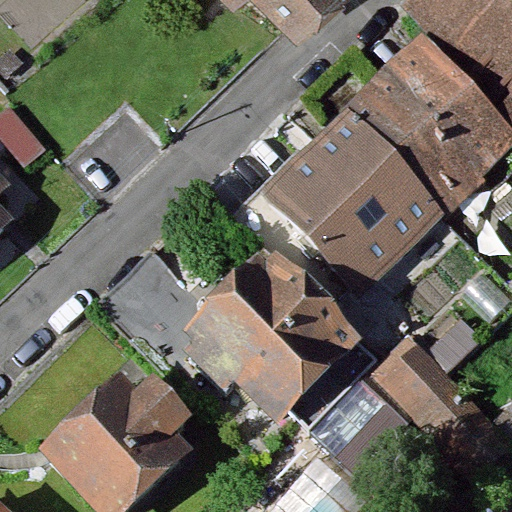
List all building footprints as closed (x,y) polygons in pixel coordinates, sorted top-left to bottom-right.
[(213,0),(220,7),(227,0),(248,0),(278,32),(313,0),(213,0)] [(511,115),(511,0),(429,0),(410,20),(508,120),(511,115)] [(409,55),(372,91),(465,185),(502,149),(409,55)] [(372,91),(329,134),(424,231),(468,188),(465,185),(372,91)] [(329,134),(322,128),(245,205),(347,308),(424,231),(329,134)] [(0,201),(14,188),(0,172),(0,242),(2,240),(0,237),(0,201)] [(192,303),(147,261),(102,310),(202,402),(212,391),(252,428),(302,375),(311,383),(339,353),(245,267),(224,289),(214,279),(192,303)] [(486,511),(511,488),(511,460),(405,345),(364,382),(413,430),(483,511),(486,511)] [(511,345),(487,370),(511,391),(511,345)] [(364,382),(311,436),(360,484),(413,430),(364,382)] [(176,429),(137,390),(115,413),(100,398),(30,468),(74,511),(121,511),(171,462),(157,448),(176,429)] [(511,407),(492,427),(511,447),(511,407)]
